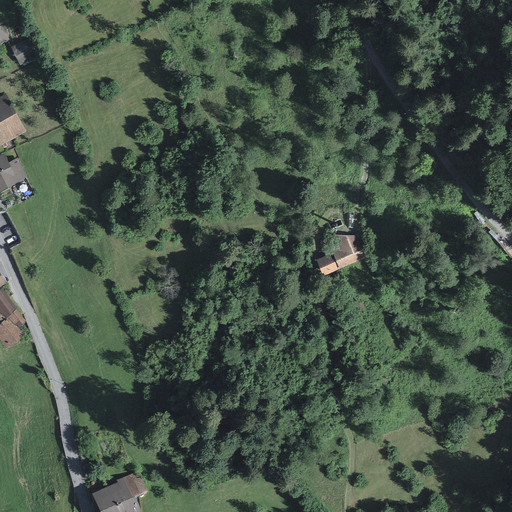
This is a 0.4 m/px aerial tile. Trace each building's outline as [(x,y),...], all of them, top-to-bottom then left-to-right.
[(16,48),(21,59),(33,54),(27,43),(16,48)] [(15,118),(16,117),(6,98),(0,100),(0,140),(20,130),(21,132),(25,130),(24,127),(21,129),(15,118)] [(0,187),(9,183),(7,178),(23,171),(17,159),(8,164),(4,157),(0,158),(0,187)] [(319,260),(324,272),(363,256),(355,237),(339,236),(345,249),(319,260)] [(18,334),(12,327),(23,318),(15,309),(2,291),(0,293),(0,333),(8,343),(18,334)] [(117,485),(96,494),(104,511),(134,499),(147,493),(138,472),(121,480),(126,489),(120,492),(117,485)] [(139,511),(134,499),(104,511),(139,511)]
